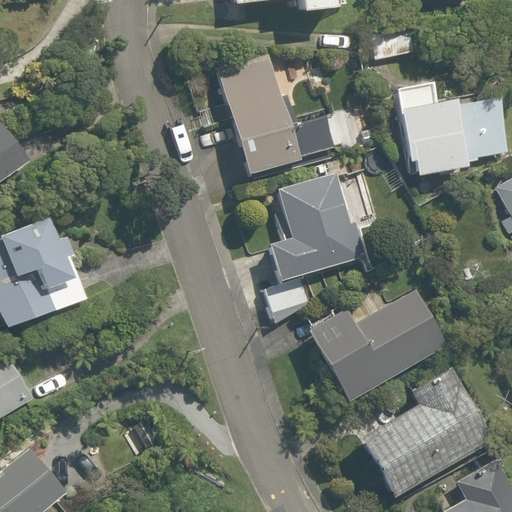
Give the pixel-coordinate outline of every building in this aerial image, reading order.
[(288,0),(291,0),(293,14),(328,10),(327,6),(342,4),(341,0),(227,0),(228,5),(275,0),(278,0),(279,1),(288,0)] [(366,33),(371,61),(410,54),(405,26),(366,33)] [(211,70),(240,177),(293,163),(292,160),(338,148),(339,152),(363,146),(351,102),(331,108),(334,118),(324,121),(322,113),(290,122),(283,95),(276,97),(265,56),(211,70)] [(406,162),(408,177),(413,176),(458,168),(457,164),(473,162),(473,158),(500,153),(491,100),(447,108),(446,102),(424,106),(420,86),(413,87),(391,90),(394,112),(392,112),(400,163),(406,162)] [(0,177),(21,163),(0,133),(0,177)] [(262,245),(273,283),(357,258),(356,253),(360,252),(353,228),(348,229),(332,173),(271,191),(285,238),(262,245)] [(511,230),(511,175),(489,188),(505,217),(497,222),(504,235),(511,230)] [(0,233),(0,328),(78,300),(59,247),(52,250),(41,219),(0,233)] [(259,290),(269,326),(306,303),(299,278),(259,290)] [(301,332),(340,402),(413,362),(443,346),(413,292),(412,289),(350,323),(343,309),(301,332)] [(0,356),(0,415),(28,399),(2,355),(0,356)] [(353,437),(386,497),(413,482),(488,440),(447,368),(413,387),(404,392),(411,405),(353,437)] [(0,468),(0,511),(36,511),(59,494),(24,450),(0,468)] [(511,511),(511,495),(492,459),(450,483),(460,500),(437,511),(511,511)]
